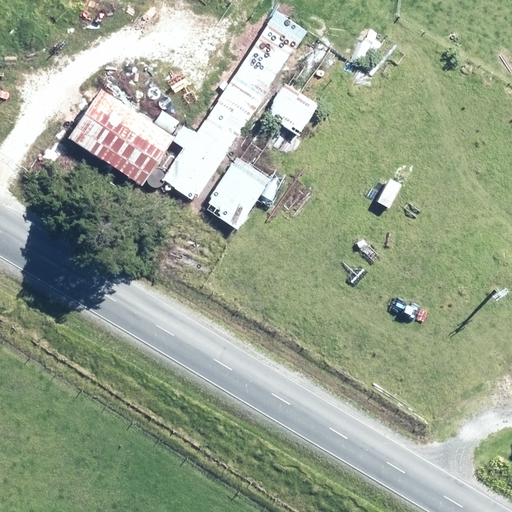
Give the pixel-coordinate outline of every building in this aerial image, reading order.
[(307,34),(277,14),(198,135),(185,126),(174,142),(184,148),(162,181),(196,203),(307,34)] [(358,39),(336,22),(326,35),(348,52),(358,39)] [(370,33),(375,37),(372,41),(367,38),(353,58),(368,69),(391,36),(376,25),(370,33)] [(317,42),(288,85),(310,99),(317,87),(323,90),(326,84),(349,99),(366,74),(317,42)] [(288,85),(287,84),(266,116),(299,138),(320,106),(310,99),(288,85)] [(173,138),(103,92),(72,139),(143,185),(173,138)] [(274,203),(284,188),(239,157),(203,208),(237,232),(263,195),(274,203)]
